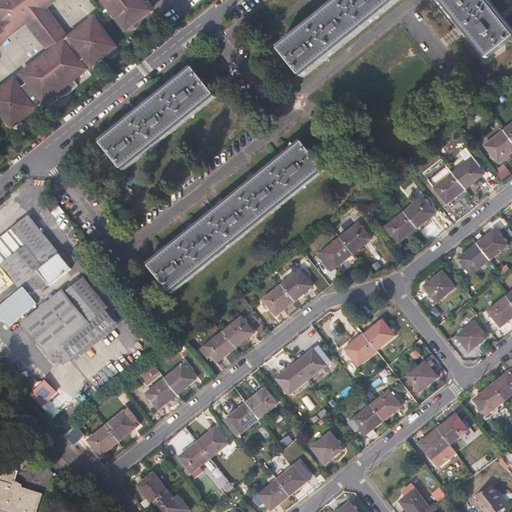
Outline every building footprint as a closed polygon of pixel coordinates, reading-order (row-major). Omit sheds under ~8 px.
[(0,41),(29,20),(31,22),(32,21),(35,20),(36,20),(38,19),(40,17),(42,15),(44,13),(45,12),(46,11),(42,7),(49,0),(1,0),(0,1),(0,16),(3,20),(0,22),(0,41)] [(70,37),(49,8),(59,0),(49,0),(42,7),(46,11),(45,12),(44,13),(42,15),(40,17),(38,19),(36,20),(35,20),(32,21),(31,22),(29,20),(0,41),(0,45),(27,25),(49,54),(61,44),(72,58),(77,55),(88,69),(90,68),(92,67),(69,38),(70,37)] [(152,11),(143,0),(103,0),(113,13),(117,9),(120,13),(118,15),(129,29),(152,11)] [(338,0),(279,48),(303,78),(400,0),(338,0)] [(440,0),(487,59),(511,39),(511,28),(489,0),(440,0)] [(118,15),(120,13),(117,9),(113,13),(127,31),(129,29),(118,15)] [(117,47),(95,18),(70,37),(69,38),(92,67),(117,47)] [(76,87),(78,84),(75,80),(88,69),(77,55),(72,58),(61,44),(49,54),(22,74),(28,83),(22,88),(16,79),(0,90),(0,111),(13,128),(39,108),(38,106),(42,103),(44,104),(57,94),(60,98),(62,97),(64,96),(67,95),(69,93),(71,92),(73,90),(75,88),(76,87)] [(216,97),(192,67),(100,140),(125,171),(216,97)] [(511,153),(511,141),(504,132),(486,147),(499,163),(511,153)] [(301,140),(147,263),(170,293),(325,170),(301,140)] [(471,160),(476,165),(478,163),(467,149),(460,154),(467,163),(471,160)] [(453,174),(466,190),(484,176),(476,165),(471,160),(467,163),(453,174)] [(500,178),(511,174),(507,163),(496,167),(500,178)] [(447,205),(466,190),(453,174),(434,189),(447,205)] [(405,213),(418,229),(436,215),(423,198),(405,213)] [(60,207),(53,199),(45,206),(52,214),(60,207)] [(399,244),(418,229),(405,213),(386,228),(399,244)] [(29,217),(0,239),(0,294),(15,283),(18,288),(38,272),(50,287),(71,270),(29,217)] [(341,239),(354,255),(372,241),(360,224),(341,239)] [(496,229),(478,244),(490,259),(508,245),(496,229)] [(335,271),(354,255),(341,239),(322,254),(335,271)] [(490,259),(478,244),(459,259),(471,274),(490,259)] [(283,286),(295,302),(314,287),(301,271),(283,286)] [(443,272),(424,287),(437,303),(455,288),(443,272)] [(80,279),(22,325),(47,356),(56,357),(108,315),(80,279)] [(277,317),(295,302),(283,286),(264,301),(277,317)] [(500,327),(511,317),(511,302),(507,297),(488,312),(500,327)] [(224,333),(237,349),(255,334),(242,318),(224,333)] [(383,321),(365,335),(377,351),(395,337),(383,321)] [(475,322),(457,336),(469,352),(488,337),(475,322)] [(218,364),(237,349),(224,333),(205,348),(218,364)] [(359,366),(378,352),(377,351),(365,335),(364,334),(345,349),(359,366)] [(314,350),(296,365),(308,380),(327,366),(314,350)] [(425,362),(407,376),(419,392),(438,377),(425,362)] [(166,379),(179,395),(197,380),(184,364),(166,379)] [(308,380),(296,365),(277,380),(289,395),(308,380)] [(511,372),(510,370),(492,385),(505,401),(511,394),(511,372)] [(46,377),(40,382),(35,376),(26,383),(33,390),(30,392),(53,419),(70,404),(46,377)] [(159,410),(179,395),(166,379),(147,394),(159,410)] [(505,401),(492,385),(473,400),(486,416),(505,401)] [(265,389),(247,403),(260,419),(278,404),(265,389)] [(371,405),(383,421),(402,406),(389,390),(371,405)] [(260,419),(247,403),(228,418),(241,434),(260,419)] [(371,430),(383,421),(371,405),(348,422),(356,431),(359,429),(364,436),(367,434),(370,437),(373,433),(371,430)] [(106,426),(119,442),(137,428),(134,424),(138,421),(128,409),(106,426)] [(456,414),(437,429),(450,445),(468,430),(456,414)] [(75,426),(63,437),(72,445),(83,435),(75,426)] [(101,457),(119,442),(106,426),(88,441),(101,457)] [(216,428),(197,443),(210,458),(229,444),(216,428)] [(450,445),(437,429),(419,444),(432,460),(450,445)] [(345,451),(330,431),(309,448),(324,466),(345,451)] [(210,458),(197,443),(179,457),(192,473),(210,458)] [(277,479),(290,495),(308,481),(303,474),(306,471),(299,462),(277,479)] [(138,486),(153,504),(169,492),(154,474),(138,486)] [(0,511),(26,511),(30,500),(3,491),(6,478),(0,476),(0,511)] [(272,510),(290,495),(277,479),(255,497),(259,503),(263,500),(272,510)] [(472,499),(482,511),(499,511),(505,507),(496,496),(497,494),(490,486),(472,499)] [(432,495),(438,503),(446,497),(440,489),(432,495)] [(169,492),(153,504),(158,511),(189,511),(191,511),(178,496),(174,499),(169,492)] [(401,504),(407,511),(426,511),(430,509),(417,492),(401,504)] [(356,511),(350,503),(339,511),(356,511)]
